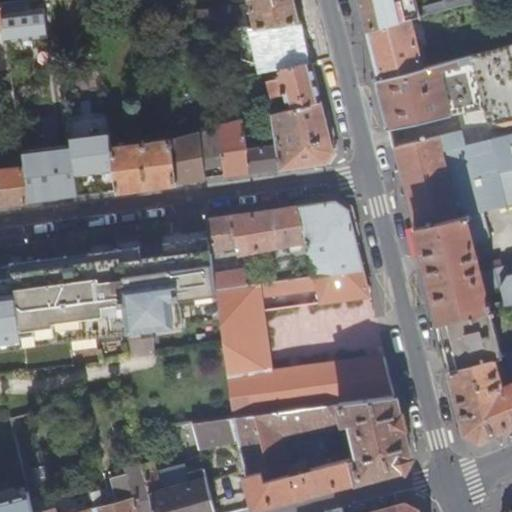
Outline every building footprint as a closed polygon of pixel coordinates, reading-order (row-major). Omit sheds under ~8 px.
[(229,29),(248,27),(300,20),(295,0),(248,0),(250,4),(197,11),(200,33),(205,33),(229,29)] [(366,32),(410,20),(410,19),(478,0),(443,0),(416,7),(414,0),(358,0),(360,6),(366,32)] [(8,4),(0,5),(4,28),(5,42),(45,36),(42,11),(9,15),(8,4)] [(256,62),(309,55),(306,43),(303,30),(300,20),(248,27),(256,62)] [(379,80),(422,69),(410,20),(366,32),(372,55),(379,80)] [(184,73),(179,36),(155,39),(161,77),(184,73)] [(511,45),(503,48),(422,69),(379,80),(378,81),(386,114),(390,131),(391,131),(483,108),(487,121),(492,124),(511,119),(511,45)] [(315,81),(311,62),(278,69),(280,77),(269,79),(273,96),(284,93),(288,110),(321,102),(315,81)] [(12,94),(11,84),(0,85),(0,91),(0,95),(12,94)] [(0,97),(1,108),(14,106),(13,96),(0,97)] [(326,124),(321,102),(288,110),(272,114),(276,143),(251,147),(250,141),(246,142),(243,120),(218,126),(223,163),(225,175),(325,162),(332,149),(326,124)] [(483,108),(391,131),(393,140),(395,147),(463,130),(492,124),(487,121),(483,108)] [(223,163),(218,126),(169,138),(175,182),(186,181),(200,179),(205,178),(204,166),(223,163)] [(395,147),(383,149),(403,227),(511,202),(511,134),(466,145),(463,130),(395,147)] [(69,136),(70,148),(74,176),(113,170),(110,146),(108,131),(106,131),(69,136)] [(153,185),(175,182),(169,138),(148,141),(148,144),(130,147),(129,143),(110,146),(113,170),(116,190),(153,185)] [(70,148),(20,155),(21,160),(27,202),(77,195),(74,176),(70,148)] [(0,167),(0,205),(7,205),(27,202),(21,160),(8,162),(8,167),(0,167)] [(315,275),(363,268),(356,243),(347,208),(337,200),(316,203),(297,206),(305,240),(314,275),(315,275)] [(305,240),(297,206),(245,212),(206,218),(209,235),(211,250),(236,246),(237,254),(305,240)] [(483,211),(415,227),(417,235),(421,250),(438,322),(511,302),(511,275),(511,276),(508,265),(481,272),(474,243),(489,240),(483,211)] [(211,250),(209,235),(164,241),(165,252),(140,256),(138,244),(121,247),(118,247),(87,251),(88,258),(11,269),(21,334),(68,327),(70,338),(93,335),(125,331),(134,329),(148,327),(151,327),(183,322),(180,296),(217,291),(216,288),(214,273),(211,250)] [(31,241),(21,243),(22,250),(32,248),(31,241)] [(87,251),(10,261),(11,269),(88,258),(87,251)] [(10,261),(0,262),(0,270),(11,269),(10,261)] [(216,288),(255,283),(255,277),(248,278),(247,268),(214,273),(216,288)] [(321,302),(369,295),(363,268),(315,275),(318,288),(319,292),(309,293),(310,299),(320,298),(321,302)] [(0,339),(21,337),(21,334),(11,269),(0,270),(0,339)] [(299,277),(301,290),(318,288),(315,275),(314,275),(299,277)] [(394,394),(385,356),(270,371),(260,296),(301,290),(299,277),(255,283),(216,288),(217,291),(218,305),(224,344),(234,416),(394,394)] [(511,302),(438,322),(446,351),(450,370),(502,357),(499,342),(511,338),(511,302)] [(21,337),(22,345),(70,338),(68,327),(21,334),(21,337)] [(0,339),(0,347),(22,345),(21,337),(0,339)] [(511,425),(511,354),(502,357),(450,370),(466,433),(480,440),(511,425)] [(237,438),(254,507),(401,467),(409,454),(394,394),(234,416),(192,422),(199,448),(237,438)] [(153,511),(144,473),(142,464),(126,468),(127,474),(110,478),(113,488),(90,493),(91,497),(93,502),(94,511),(153,511)] [(215,511),(204,468),(186,472),(188,482),(174,486),(173,481),(164,484),(160,469),(144,473),(153,511),(215,511)] [(63,479),(29,486),(30,488),(35,511),(94,511),(93,502),(91,497),(90,493),(87,480),(65,485),(63,479)] [(0,511),(35,511),(30,488),(0,495),(0,511)]
